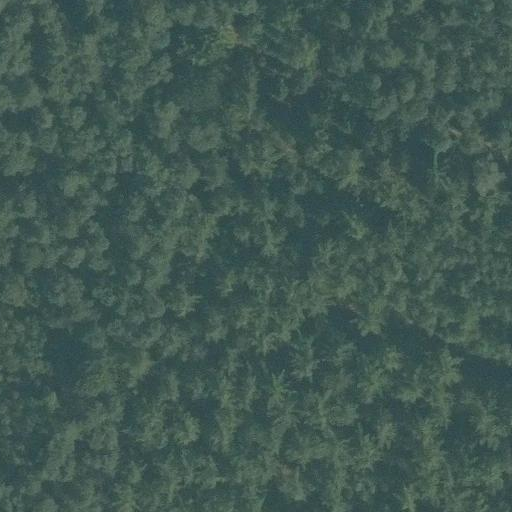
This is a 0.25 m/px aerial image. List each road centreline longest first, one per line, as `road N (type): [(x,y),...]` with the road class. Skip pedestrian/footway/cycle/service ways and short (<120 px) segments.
road 1 (track): [(0,295),(511,510)]
road 2 (track): [(240,0),(100,511)]
road 3 (track): [(157,0),(511,153)]
